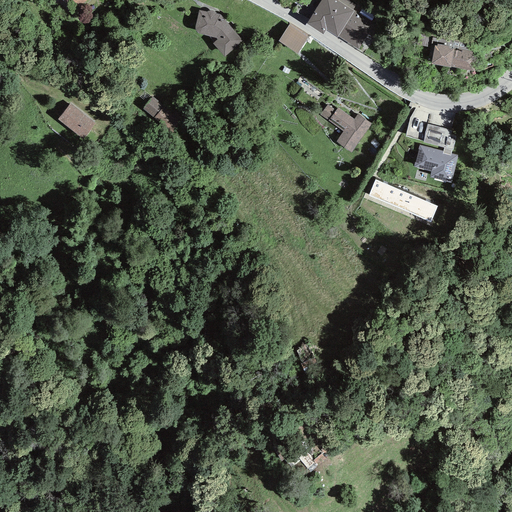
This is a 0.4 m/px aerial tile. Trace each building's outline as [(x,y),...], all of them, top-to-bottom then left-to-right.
[(101,0),(76,0),(88,13),(101,0)] [(326,26),(338,34),(353,12),(334,0),(322,0),(309,21),(323,30),(326,26)] [(212,35),(227,54),(245,40),(230,22),(218,14),(199,10),(195,31),(212,35)] [(353,12),(338,34),(357,47),(372,24),(353,12)] [(308,36),(289,24),(279,40),(298,52),(308,36)] [(448,46),(434,43),(430,64),(470,71),(473,54),(447,50),(448,46)] [(169,109),(158,100),(149,110),(160,119),(169,109)] [(327,104),(320,114),(344,131),(336,141),(351,152),(371,123),(358,113),(354,119),(337,107),(335,110),(327,104)] [(100,126),(75,105),(63,118),(89,140),(100,126)] [(169,109),(160,119),(177,135),(186,125),(169,109)] [(451,130),(428,124),(424,141),(452,148),(456,136),(450,135),(451,130)] [(457,154),(419,144),(414,166),(431,170),(430,177),(450,182),(457,154)] [(437,205),(375,179),(368,194),(430,221),(437,205)] [(306,345),(295,350),(304,367),(314,362),(306,345)] [(313,461),(291,435),(276,448),(297,474),(313,461)]
